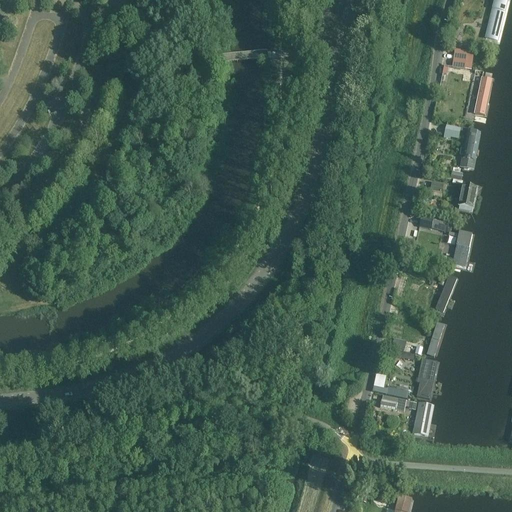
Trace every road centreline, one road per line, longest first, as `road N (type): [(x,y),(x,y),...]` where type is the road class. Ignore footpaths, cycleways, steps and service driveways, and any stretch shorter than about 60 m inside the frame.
road 1 (tertiary): [(0,401),(153,367),(187,349),(245,297),(283,245),(310,183),(352,0)]
road 2 (residential): [(333,511),(378,344),(451,0)]
